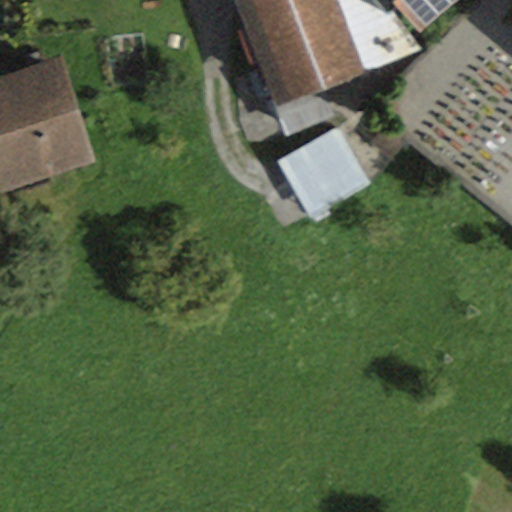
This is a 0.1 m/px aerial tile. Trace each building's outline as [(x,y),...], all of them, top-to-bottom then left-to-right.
[(246,0),(283,96),(278,99),(292,136),(339,114),(328,89),(423,49),(381,0),(246,0)] [(382,0),(395,16),(409,4),(429,28),(462,0),(382,0)] [(24,66),(0,74),(0,162),(8,189),(13,188),(15,194),(52,183),(49,175),(103,158),(70,52),(49,58),(45,47),(21,54),(24,66)] [(343,126),(283,159),(314,217),(375,184),(343,126)] [(405,144),(384,128),(373,142),(395,158),(405,144)]
